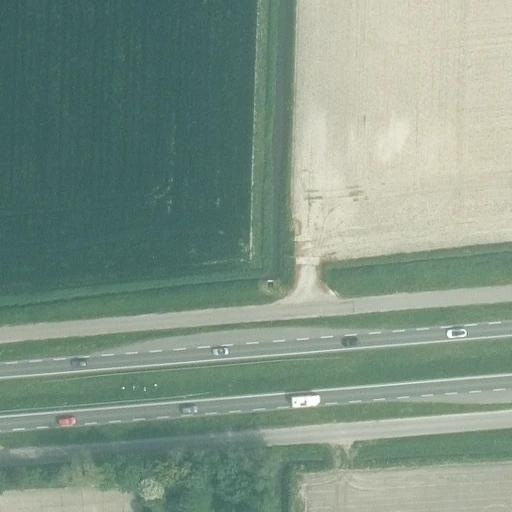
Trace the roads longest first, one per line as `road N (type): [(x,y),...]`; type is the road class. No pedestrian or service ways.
road 1 (unclassified): [(0,463),(511,421)]
road 2 (primary): [(511,329),(0,371)]
road 3 (primary): [(0,424),(511,383)]
road 4 (unclassified): [(0,334),(511,296)]
